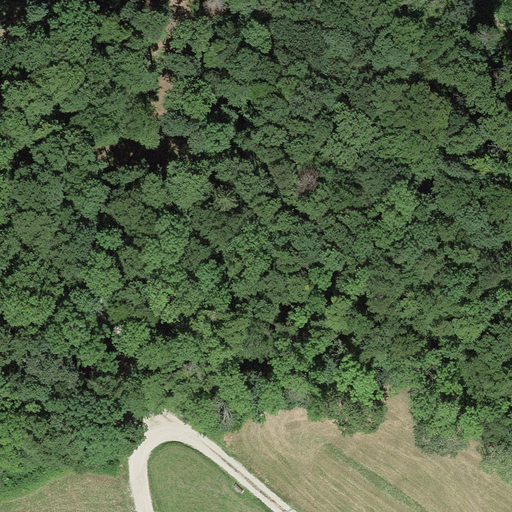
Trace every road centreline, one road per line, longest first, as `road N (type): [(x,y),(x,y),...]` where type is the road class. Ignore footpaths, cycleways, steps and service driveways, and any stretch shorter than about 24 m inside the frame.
road 1 (track): [(0,131),(280,164),(511,265)]
road 2 (track): [(135,440),(117,361),(71,273),(0,222)]
road 3 (track): [(144,511),(132,468),(135,440),(178,432),(282,511)]
